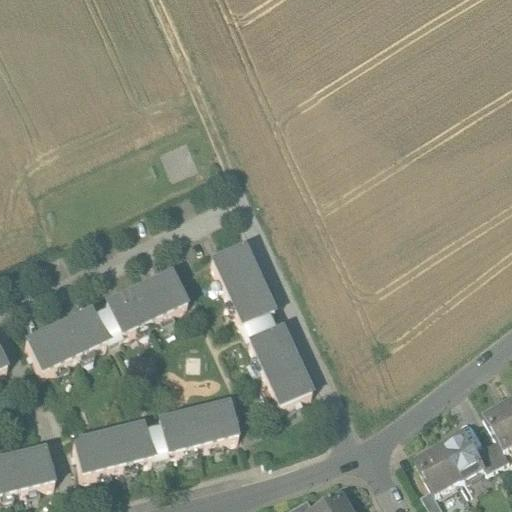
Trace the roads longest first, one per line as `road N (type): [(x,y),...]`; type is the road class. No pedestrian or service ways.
road 1 (residential): [(367,459),(246,208),(0,309)]
road 2 (track): [(246,208),(155,0)]
road 3 (residential): [(188,511),(367,459)]
road 4 (residential): [(367,459),(511,345)]
